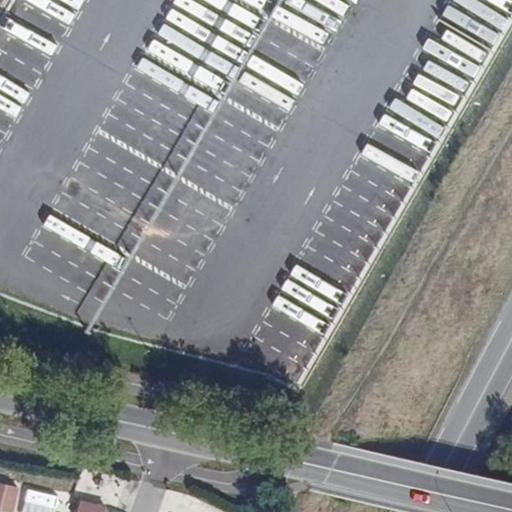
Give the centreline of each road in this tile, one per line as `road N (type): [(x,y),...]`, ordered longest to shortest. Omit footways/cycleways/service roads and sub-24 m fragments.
road 1 (tertiary): [(173,433),(511,510)]
road 2 (secondary): [(511,340),(419,511)]
road 3 (tertiary): [(0,393),(173,433)]
